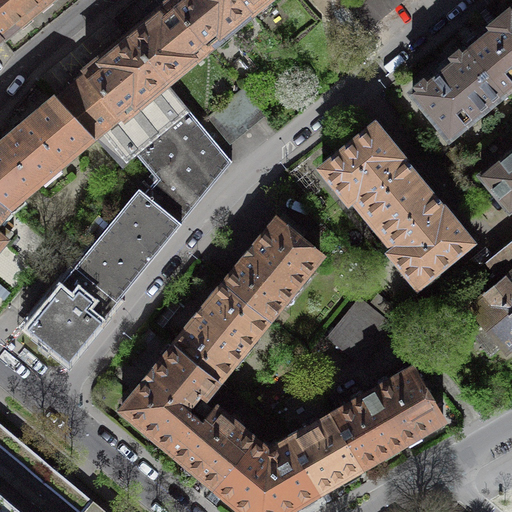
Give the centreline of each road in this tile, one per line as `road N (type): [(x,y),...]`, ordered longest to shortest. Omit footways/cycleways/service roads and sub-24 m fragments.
road 1 (residential): [(50,402),(244,174),(458,0)]
road 2 (residential): [(180,511),(50,402)]
road 3 (residential): [(0,94),(101,0)]
